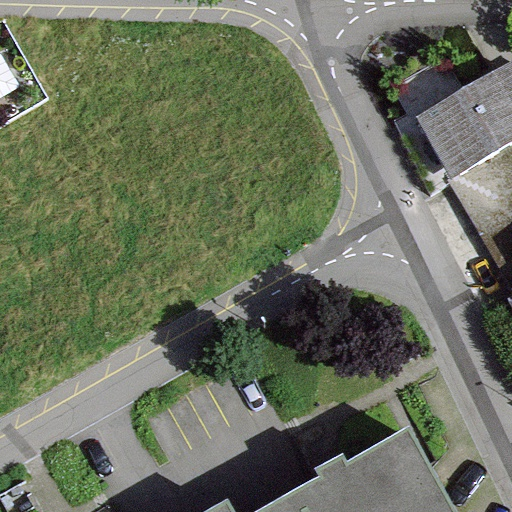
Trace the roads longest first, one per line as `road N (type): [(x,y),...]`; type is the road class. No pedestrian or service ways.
road 1 (residential): [(0,449),(398,222)]
road 2 (residential): [(398,222),(511,454)]
road 3 (residential): [(308,2),(398,222)]
road 4 (residential): [(308,2),(511,6)]
